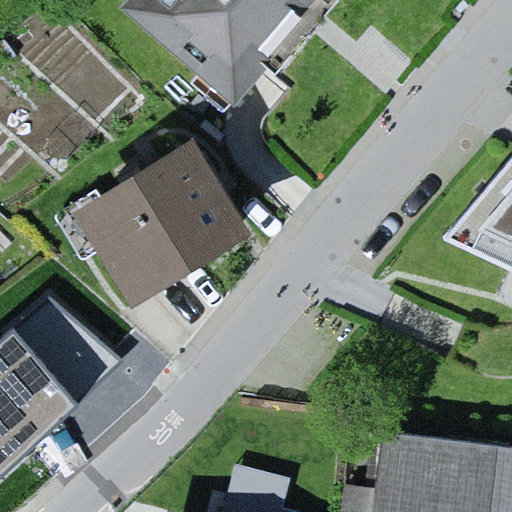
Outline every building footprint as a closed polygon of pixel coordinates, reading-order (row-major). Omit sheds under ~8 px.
[(354,0),(140,0),(198,51),(256,102),(354,0)] [(260,227),(208,128),(78,196),(130,295),(260,227)] [(511,165),(479,232),(511,248),(511,165)] [(50,292),(0,336),(0,479),(123,361),(50,292)] [(511,511),(511,448),(369,429),(357,511),(511,511)]
